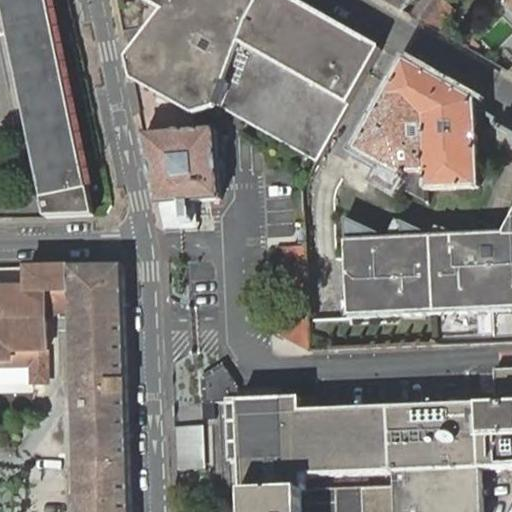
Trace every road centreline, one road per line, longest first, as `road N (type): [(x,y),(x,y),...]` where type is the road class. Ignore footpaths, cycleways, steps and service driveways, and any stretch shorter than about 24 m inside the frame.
road 1 (tertiary): [(157,511),(144,235)]
road 2 (tertiary): [(144,235),(96,0)]
road 3 (secondary): [(511,101),(338,0)]
road 4 (residential): [(0,243),(144,235)]
